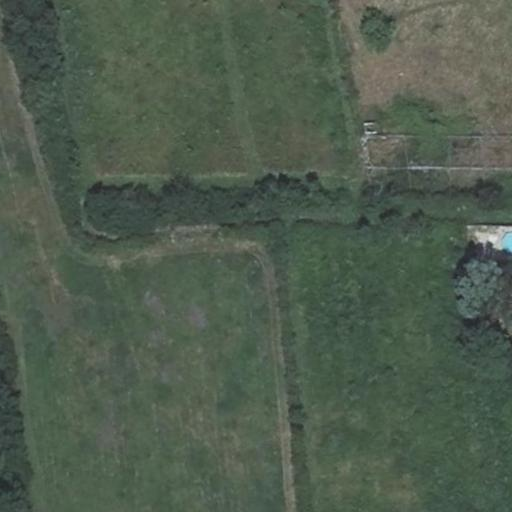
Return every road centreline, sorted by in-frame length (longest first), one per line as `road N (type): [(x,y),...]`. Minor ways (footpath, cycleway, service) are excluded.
road 1 (track): [(511,212),(371,214),(97,238),(50,0)]
road 2 (track): [(327,0),(359,173)]
